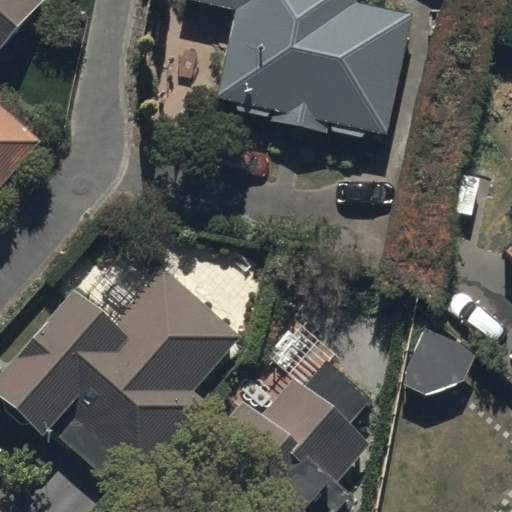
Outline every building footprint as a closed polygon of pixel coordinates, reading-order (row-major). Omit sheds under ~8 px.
[(0,0),(0,47),(39,0),(0,0)] [(207,0),(236,6),(217,93),(248,100),(247,105),(370,132),(371,125),(391,129),(416,12),(361,0),(207,0)] [(0,187),(43,135),(0,99),(0,187)] [(118,321),(71,283),(0,371),(0,385),(142,498),(217,403),(197,387),(242,330),(161,266),(118,321)] [(399,395),(296,314),(215,416),(319,497),(399,395)]
